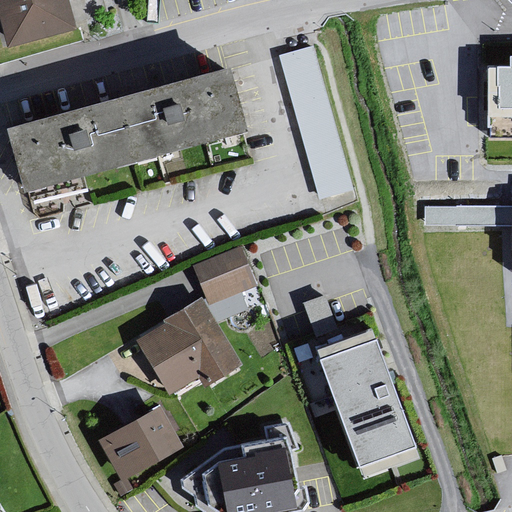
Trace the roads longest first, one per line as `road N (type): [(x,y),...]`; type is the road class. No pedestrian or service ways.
road 1 (residential): [(342,0),(0,93)]
road 2 (tertiary): [(88,511),(51,453),(0,304)]
